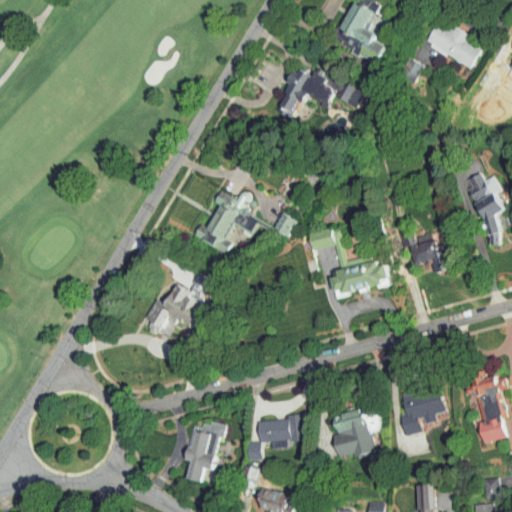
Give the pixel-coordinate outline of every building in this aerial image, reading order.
[(368,57),(377,39),(364,32),(367,27),(358,22),(369,0),(343,0),(327,32),(342,40),(340,43),(368,57)] [(459,62),(471,43),(456,34),(459,30),(430,12),(415,35),(459,62)] [(511,39),(498,60),(511,69),(511,39)] [(346,100),(354,84),(319,66),(317,70),(307,65),(305,69),(289,60),(267,104),(280,110),(289,92),(296,95),(300,88),(320,98),(324,89),(346,100)] [(484,169),(475,174),(471,166),(454,175),(487,237),(495,233),(483,209),(495,202),(486,186),(492,183),(484,169)] [(185,230),(218,246),(223,236),(216,233),(224,217),(243,227),(250,212),(231,203),(239,187),(231,184),(227,193),(210,185),(205,195),(208,197),(196,220),(191,218),(185,230)] [(286,212),(271,206),(264,223),(279,229),(286,212)] [(363,282),(357,250),(334,253),(328,220),(300,225),(303,242),(325,238),(330,269),(322,271),(325,289),(363,282)] [(413,256),(424,254),(427,266),(441,263),(435,237),(427,239),(426,233),(409,237),(413,256)] [(156,332),(167,312),(187,323),(195,309),(184,303),(192,290),(168,277),(157,298),(146,292),(136,311),(143,315),(138,323),(156,332)] [(497,431),(493,411),(494,411),(489,385),(499,383),(496,371),(458,379),(461,392),(467,391),(472,415),(470,416),(474,435),(497,431)] [(396,429),(414,424),(412,418),(427,415),(425,407),(436,404),(430,380),(393,389),(397,406),(391,408),(396,429)] [(330,450),(344,447),(345,451),(365,446),(354,402),(324,409),(329,427),(324,428),(330,450)] [(292,408),(278,408),(278,413),(249,414),(250,435),(262,435),(262,442),(278,441),(278,435),(293,434),(292,408)] [(183,420),(177,453),(182,454),(178,472),(191,475),(194,461),(203,463),(209,431),(213,432),(215,420),(193,415),(192,422),(183,420)] [(474,471),(474,492),(489,492),(489,471),(474,471)] [(432,511),(432,505),(440,505),(439,486),(425,487),(425,478),(409,478),(410,511),(432,511)] [(282,511),(288,491),(253,481),(246,503),(277,511),(282,511)] [(374,511),(375,496),(359,495),(358,511),(374,511)] [(465,511),(477,511),(484,511),(483,496),(464,498),(465,511)] [(343,511),(344,504),(328,502),(327,511),(343,511)]
